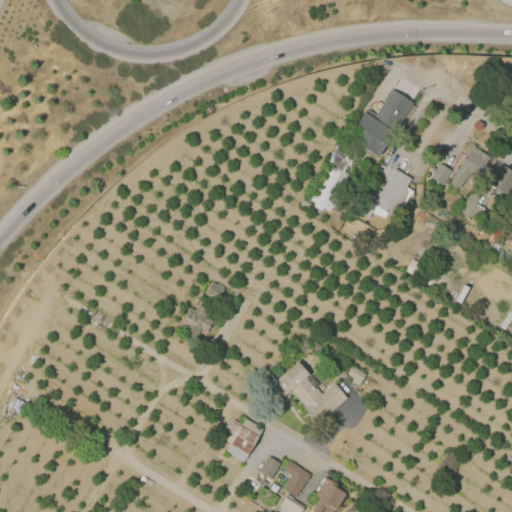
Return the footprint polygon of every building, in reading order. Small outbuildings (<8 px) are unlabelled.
[(392,89),(376,114),(367,109),(349,138),(378,156),(412,102),(392,89)] [(352,152),(330,145),(311,204),(334,211),(352,152)] [(473,146),(490,157),(481,171),(473,167),(460,188),(451,182),(473,146)] [(453,169),(441,161),(437,169),(434,167),(432,170),(435,172),(432,178),(443,185),(453,169)] [(504,165),(511,169),(511,186),(508,193),(493,185),(504,165)] [(395,168),(412,178),(406,189),(408,191),(395,215),(377,205),(370,217),(355,209),(369,184),(382,192),(395,168)] [(472,192),(480,197),(476,204),(485,209),(479,220),(470,215),(468,218),(460,213),(472,192)] [(305,198),(300,205),(318,217),(322,209),(305,198)] [(413,258),(425,266),(418,277),(406,270),(413,258)] [(213,282),(207,294),(218,300),(224,288),(213,282)] [(191,307),(179,329),(196,338),(202,328),(207,330),(217,312),(200,303),(196,310),(191,307)] [(10,348),(18,352),(26,336),(37,341),(50,313),(31,304),(10,348)] [(295,361),(306,375),(303,378),(317,395),(332,383),(343,397),(314,421),(288,390),(278,398),(267,384),(295,361)] [(351,366),(347,373),(353,377),(350,382),(358,386),(365,374),(351,366)] [(261,428),(243,418),(240,424),(231,418),(219,438),(228,443),(224,451),(242,461),(261,428)] [(462,458),(448,450),(436,472),(450,480),(462,458)] [(267,456),(279,463),(270,478),(258,471),(267,456)] [(289,460),(283,469),(290,475),(281,488),(295,497),(310,475),(289,460)] [(309,509),(313,511),(324,511),(328,507),(332,511),(345,492),(335,485),(336,483),(326,477),(316,493),(319,494),(309,509)] [(284,496),(274,511),(299,511),(302,508),(284,496)]
